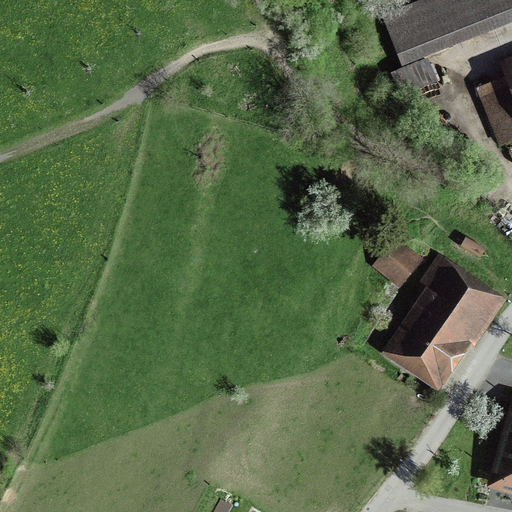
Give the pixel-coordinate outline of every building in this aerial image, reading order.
[(381,16),(402,69),(511,26),(511,7),(509,0),(423,0),(420,2),(419,0),(397,0),(401,9),(381,16)] [(511,55),(502,59),(499,66),(504,79),(476,89),(499,148),(511,143),(511,55)] [(431,85),(422,63),(390,76),(399,98),(431,85)] [(399,290),(424,261),(398,238),(373,267),(399,290)] [(474,349),(507,300),(438,255),(417,287),(424,292),(382,356),(438,393),(442,387),(443,388),(470,347),(474,349)] [(511,399),(486,489),(511,496),(511,399)] [(219,511),(229,511),(233,505),(225,501),(219,511)]
